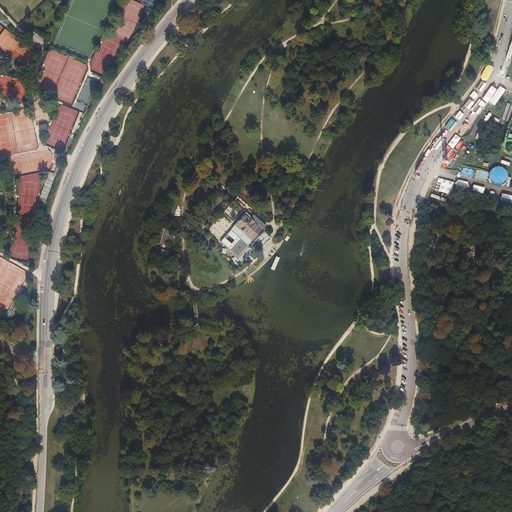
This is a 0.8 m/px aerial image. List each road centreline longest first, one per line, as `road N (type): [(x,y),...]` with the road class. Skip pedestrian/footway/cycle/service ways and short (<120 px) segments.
road 1 (unclassified): [(187,0),(118,87),(79,158),(53,229),(41,353),(0,343)]
road 2 (unclassified): [(406,211),(400,267),(409,356),(397,436)]
